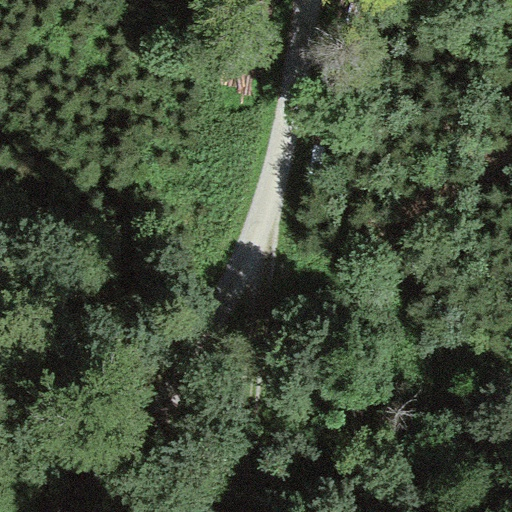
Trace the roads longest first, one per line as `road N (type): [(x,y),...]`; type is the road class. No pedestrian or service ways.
road 1 (track): [(271,225),(149,423),(104,477),(58,511)]
road 2 (track): [(231,511),(271,225)]
road 3 (track): [(271,225),(306,0)]
